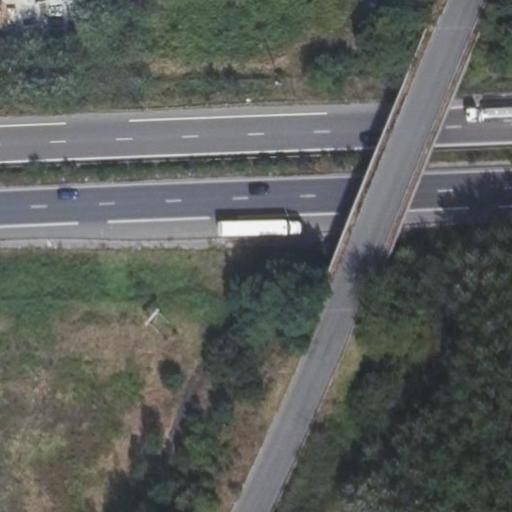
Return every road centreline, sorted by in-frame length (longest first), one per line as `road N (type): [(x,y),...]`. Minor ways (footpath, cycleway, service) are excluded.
road 1 (tertiary): [(248,511),(343,310),(469,0)]
road 2 (trunk): [(0,208),(511,188)]
road 3 (trunk): [(511,123),(0,143)]
